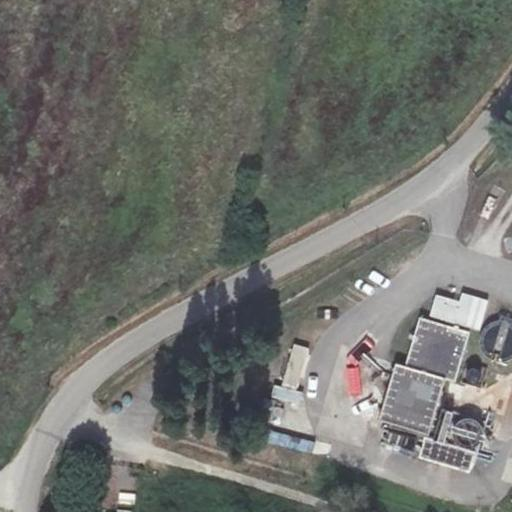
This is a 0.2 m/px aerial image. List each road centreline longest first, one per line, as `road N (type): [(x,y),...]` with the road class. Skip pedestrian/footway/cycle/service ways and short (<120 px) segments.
road 1 (unclassified): [(511,88),(438,188),(73,387),(25,471),(22,511)]
road 2 (unknown): [(442,234),(342,341),(330,418),(371,462),(456,491),(486,482),(511,449)]
road 3 (track): [(55,419),(345,511)]
